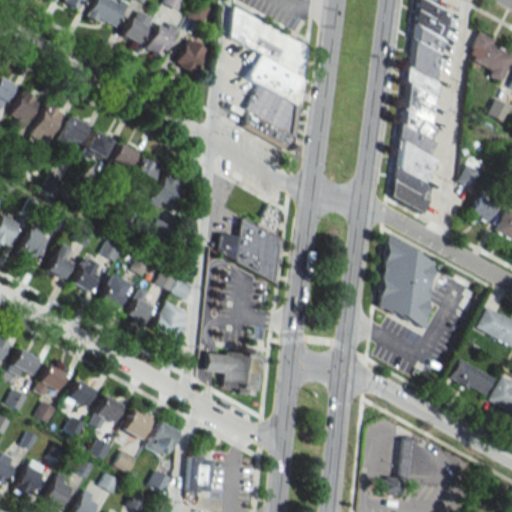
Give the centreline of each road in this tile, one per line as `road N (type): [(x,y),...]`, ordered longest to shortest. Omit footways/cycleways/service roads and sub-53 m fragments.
road 1 (secondary): [(325,511),(386,0)]
road 2 (secondary): [(332,0),(279,437)]
road 3 (residential): [(0,24),(308,195)]
road 4 (tertiary): [(511,461),(341,369),(289,362)]
road 5 (tertiary): [(200,406),(0,294)]
road 6 (residential): [(511,286),(362,203),(308,195)]
